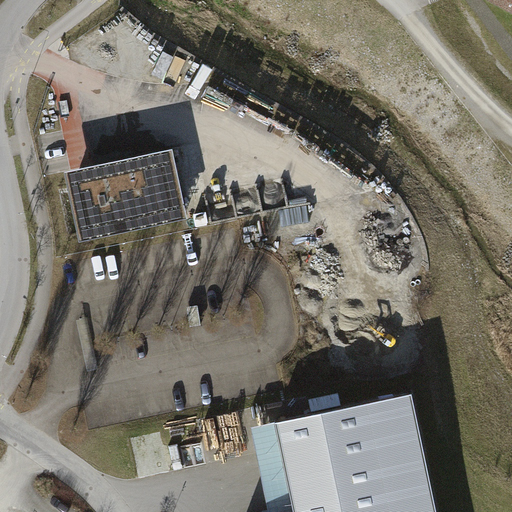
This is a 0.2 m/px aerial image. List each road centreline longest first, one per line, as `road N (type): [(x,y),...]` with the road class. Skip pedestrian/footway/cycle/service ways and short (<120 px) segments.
road 1 (track): [(398,0),(468,91),(511,132)]
road 2 (residential): [(0,330),(14,269),(0,167)]
road 3 (residential): [(116,511),(91,483),(0,416)]
